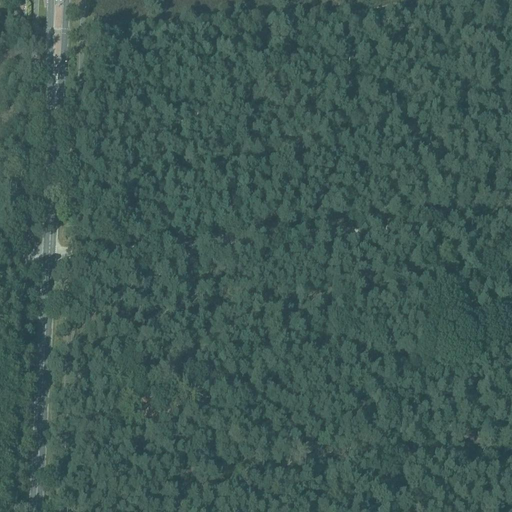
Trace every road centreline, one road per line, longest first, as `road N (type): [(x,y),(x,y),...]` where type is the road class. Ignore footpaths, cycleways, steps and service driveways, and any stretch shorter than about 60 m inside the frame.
road 1 (track): [(511,216),(79,249)]
road 2 (secondary): [(34,511),(48,254)]
road 3 (secondary): [(48,254),(58,0)]
